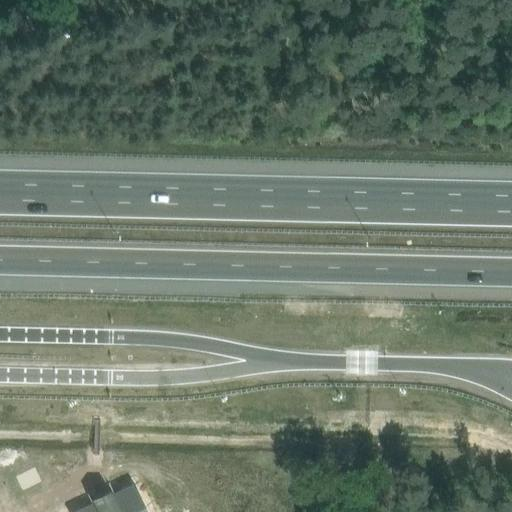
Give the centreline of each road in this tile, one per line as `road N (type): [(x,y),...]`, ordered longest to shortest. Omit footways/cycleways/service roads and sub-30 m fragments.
road 1 (motorway): [(511,203),(0,191)]
road 2 (motorway): [(0,265),(511,276)]
road 3 (motorway): [(0,335),(173,342),(255,361)]
road 4 (motorway): [(0,374),(146,378),(255,361)]
road 5 (motorway): [(255,361),(481,367)]
